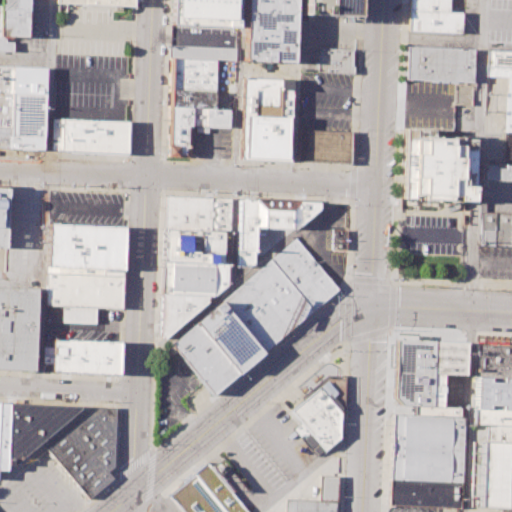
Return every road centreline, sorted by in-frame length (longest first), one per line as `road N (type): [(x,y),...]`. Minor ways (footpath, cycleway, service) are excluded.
road 1 (residential): [(150,0),(136,489)]
road 2 (residential): [(374,189),(0,171)]
road 3 (secondary): [(373,309),(333,324),(109,511)]
road 4 (residential): [(380,0),(373,309)]
road 5 (residential): [(373,309),(366,511)]
road 6 (secondary): [(511,309),(373,309)]
road 7 (residential): [(137,392),(0,386)]
